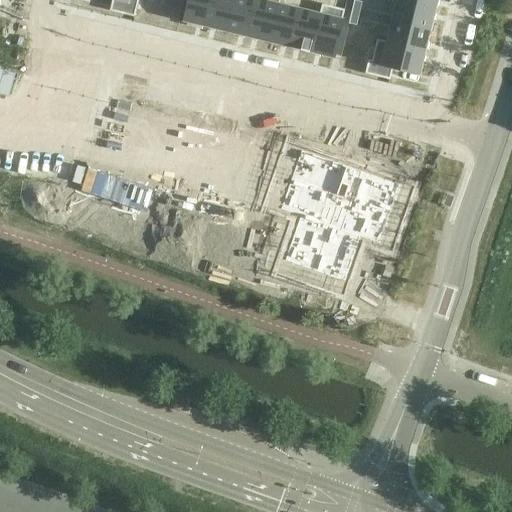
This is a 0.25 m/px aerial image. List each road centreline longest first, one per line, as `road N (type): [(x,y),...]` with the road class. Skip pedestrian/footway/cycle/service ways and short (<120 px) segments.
road 1 (residential): [(42,0),(31,41),(432,134),(435,122)]
road 2 (secondary): [(354,511),(105,425),(0,375)]
road 3 (residential): [(417,374),(493,141)]
road 4 (residential): [(361,511),(417,374)]
road 5 (residential): [(435,122),(465,0)]
